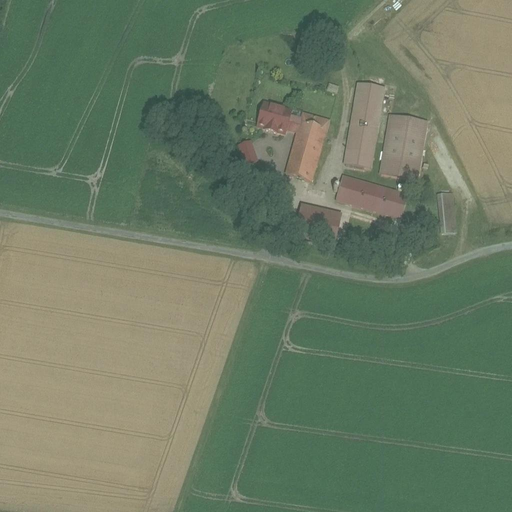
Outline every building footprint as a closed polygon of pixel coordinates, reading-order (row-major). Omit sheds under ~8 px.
[(387,91),(360,86),(346,164),(374,169),(387,91)] [(295,111),(266,103),(258,131),(287,138),(289,133),(293,117),(295,111)] [(331,122),(304,115),(303,120),(298,136),(287,176),(314,184),(331,122)] [(289,133),(298,136),(303,120),(293,117),(289,133)] [(428,124),(391,118),(382,176),(419,182),(428,124)] [(260,162),(252,142),(239,147),(247,167),(260,162)] [(407,196),(346,178),(340,200),(401,217),(407,196)] [(454,194),(437,196),(441,235),(459,233),(454,194)] [(344,217),(303,207),(296,238),(337,248),(344,217)]
